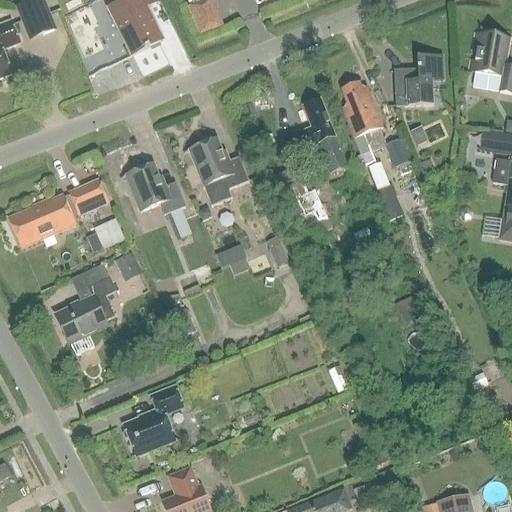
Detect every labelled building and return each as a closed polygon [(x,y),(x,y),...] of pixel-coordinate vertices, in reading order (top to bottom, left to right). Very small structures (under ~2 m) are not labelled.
[(42,0),(36,0),(16,9),(22,23),(33,19),(41,37),(56,31),(42,0)] [(109,10),(133,57),(163,42),(147,10),(160,3),(158,0),(128,0),(129,0),(109,10)] [(0,82),(13,77),(3,53),(21,45),(12,22),(0,27),(0,82)] [(471,61),(469,74),(503,80),(501,95),(511,96),(511,69),(506,68),(511,41),(511,40),(476,35),(473,53),(478,53),(476,62),(471,61)] [(433,84),(444,84),(443,59),(417,60),(418,72),(394,73),(396,110),(434,108),(433,84)] [(380,131),(383,130),(366,89),(361,91),(359,85),(342,91),(348,108),(343,110),(362,157),(372,153),(366,137),(380,131)] [(331,176),(348,169),(321,102),(304,108),(313,131),(306,134),(312,149),(319,146),(331,176)] [(252,105),(241,109),(245,121),(256,117),(252,105)] [(380,131),(366,137),(372,153),(387,147),(380,131)] [(511,137),(495,138),(493,155),(511,158),(511,152),(511,137)] [(227,165),(217,141),(184,154),(184,155),(189,153),(204,189),(212,209),(232,200),(229,192),(249,184),(240,160),(227,165)] [(400,142),(387,147),(396,169),(409,164),(400,142)] [(511,161),(510,161),(510,164),(497,162),(493,186),(506,188),(505,194),(511,194),(506,223),(503,223),(500,241),(511,242),(511,161)] [(430,162),(418,166),(427,189),(438,185),(435,175),(430,162)] [(381,165),(368,170),(376,192),(390,187),(381,165)] [(154,166),(120,180),(121,181),(126,179),(140,214),(160,207),(165,218),(186,209),(176,185),(163,190),(154,166)] [(99,183),(69,195),(79,218),(108,205),(99,183)] [(390,187),(376,192),(388,223),(403,217),(391,187),(390,187)] [(315,240),(334,231),(316,194),(297,203),(315,240)] [(75,227),(63,198),(9,221),(22,250),(75,227)] [(207,209),(195,214),(200,226),(206,224),(209,215),(207,209)] [(116,223),(95,233),(104,252),(125,243),(116,223)] [(367,229),(354,235),(357,242),(370,236),(367,229)] [(290,266),(278,241),(267,246),(278,271),(290,266)] [(131,257),(117,264),(127,285),(141,278),(131,257)] [(233,279),(250,272),(246,261),(229,267),(233,279)] [(93,300),(56,318),(70,347),(89,338),(107,329),(105,324),(115,319),(106,299),(117,294),(110,280),(88,290),(93,300)] [(416,296),(394,307),(405,330),(427,320),(416,296)] [(181,340),(197,334),(187,312),(172,318),(181,340)] [(312,316),(298,322),(301,328),(315,322),(312,316)] [(483,376),(470,382),(474,393),(487,387),(483,376)] [(158,414),(124,428),(126,433),(124,437),(125,440),(130,442),(137,459),(176,444),(165,418),(184,410),(176,390),(152,399),(158,414)] [(364,423),(355,428),(362,444),(372,440),(364,423)] [(383,451),(366,459),(373,472),(389,464),(383,451)] [(4,467),(0,468),(0,483),(10,478),(4,467)] [(164,506),(166,511),(210,511),(201,490),(199,491),(191,471),(169,480),(174,493),(178,491),(181,499),(164,506)] [(344,491),(304,505),(306,511),(327,511),(334,510),(334,511),(351,511),(349,504),(344,492),(344,491)] [(470,511),(467,498),(425,508),(426,511),(470,511)]
